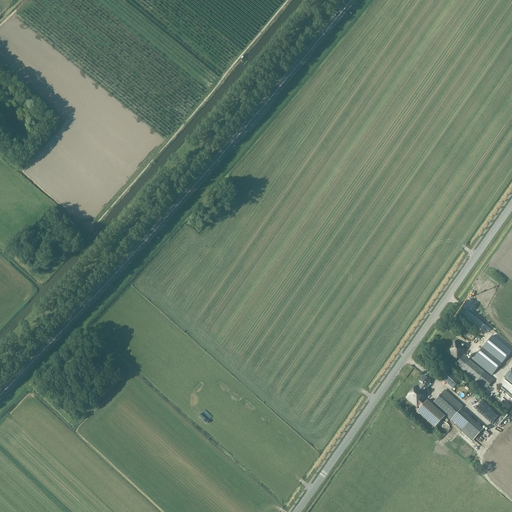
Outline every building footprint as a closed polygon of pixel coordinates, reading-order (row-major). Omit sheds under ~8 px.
[(463,352),(465,350),(454,341),(445,351),(457,361),(463,353),(463,352)] [(492,376),(503,362),(484,346),(473,360),(492,376)] [(455,364),(486,389),(494,380),(466,357),(467,356),(464,354),(455,364)] [(447,371),(441,378),(452,388),(459,381),(447,371)] [(426,386),(430,381),(424,376),(420,381),(422,383),(419,387),(417,386),(415,388),(414,388),(406,398),(417,408),(416,409),(418,411),(417,412),(434,428),(444,416),(427,401),(426,402),(424,400),(425,399),(424,399),(427,396),(424,393),(428,388),(426,386)] [(511,390),(511,382),(511,384),(502,379),(500,383),(511,390)] [(444,390),(431,404),(461,431),(471,419),(460,409),(463,406),(444,390)] [(503,413),(495,420),(498,423),(506,416),(503,413)] [(471,419),(461,431),(473,441),(483,429),(471,419)]
